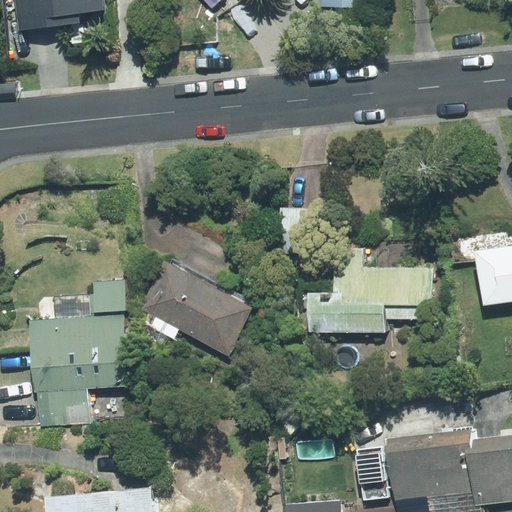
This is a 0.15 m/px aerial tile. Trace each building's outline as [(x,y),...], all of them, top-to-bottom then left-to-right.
[(16,0),(18,14),(67,7),(66,0),(16,0)] [(319,204),(280,205),(281,252),(320,251),(319,204)] [(483,300),(511,296),(511,238),(475,243),(483,300)] [(314,330),(388,330),(388,316),(438,317),(438,265),(367,265),(366,246),(338,246),(338,288),(313,288),(314,330)] [(141,304),(230,352),(256,302),(167,255),(141,304)] [(127,275),(97,278),(99,308),(129,306),(127,275)] [(95,313),(94,292),(58,294),(60,316),(33,318),(39,389),(42,389),(45,426),(94,422),(91,386),(132,382),(126,311),(95,313)] [(475,441),(474,435),(473,424),(390,433),(391,441),(361,444),(367,495),(397,492),(398,501),(476,492),(471,442),(475,441)] [(471,442),(476,492),(477,502),(511,498),(511,430),(474,435),(475,441),(471,442)] [(157,511),(154,481),(48,492),(50,511),(157,511)] [(331,511),(330,495),(288,499),(289,511),(331,511)]
